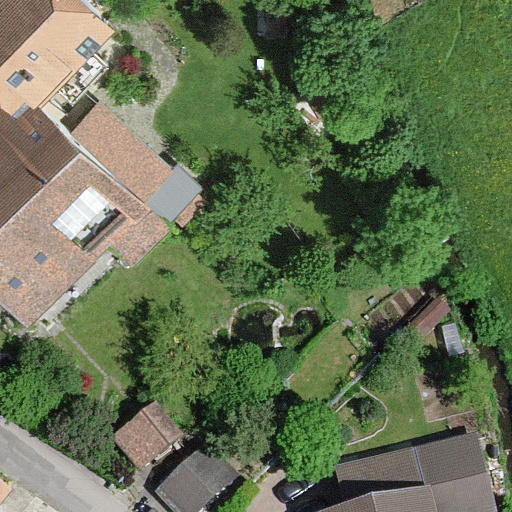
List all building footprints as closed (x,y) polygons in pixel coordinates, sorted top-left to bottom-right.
[(87,0),(0,0),(0,89),(11,100),(21,90),(32,99),(35,96),(107,19),(87,0)] [(72,130),(35,96),(32,99),(21,90),(11,100),(0,89),(0,288),(28,317),(31,314),(25,307),(143,195),(167,217),(194,188),(169,162),(161,170),(93,107),(72,130)] [(178,442),(155,411),(131,430),(154,460),(178,442)] [(490,511),(473,441),(434,451),(448,511),(490,511)] [(208,453),(162,495),(178,511),(195,511),(232,478),(208,453)] [(428,511),(414,456),(353,470),(362,511),(428,511)]
